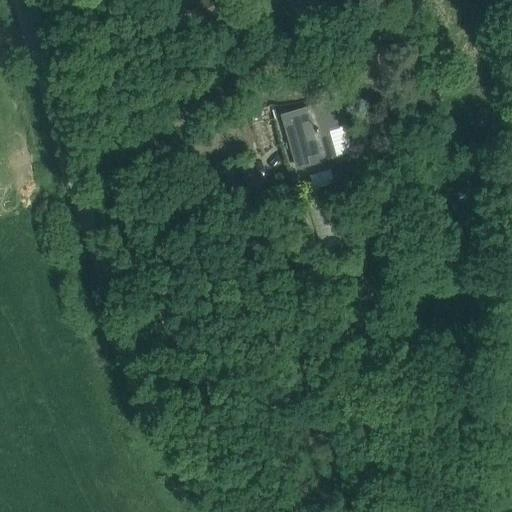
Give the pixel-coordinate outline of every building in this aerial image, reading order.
[(181,0),(170,5),(184,35),(220,18),(211,0),(203,0),(198,3),(196,0),(181,0)] [(359,5),(357,2),(356,0),(306,0),(317,23),(318,24),(330,18),(359,5)] [(90,37),(115,26),(107,8),(99,12),(94,1),(70,11),(75,23),(85,19),(91,33),(89,34),(90,37)] [(273,22),(261,20),(259,31),(271,32),(273,22)] [(241,43),(247,54),(255,50),(249,39),(241,43)] [(343,42),(328,47),(335,66),(350,60),(343,42)] [(236,45),(228,49),(234,61),(242,56),(236,45)] [(158,78),(162,89),(170,85),(165,74),(158,78)] [(284,115),(299,168),(337,157),(329,130),(339,127),(331,101),(284,115)] [(362,202),(369,191),(363,180),(350,180),(344,191),(350,202),(362,202)] [(224,227),(221,238),(240,243),(243,232),(224,227)] [(321,278),(311,279),(313,290),(322,288),(321,278)]
